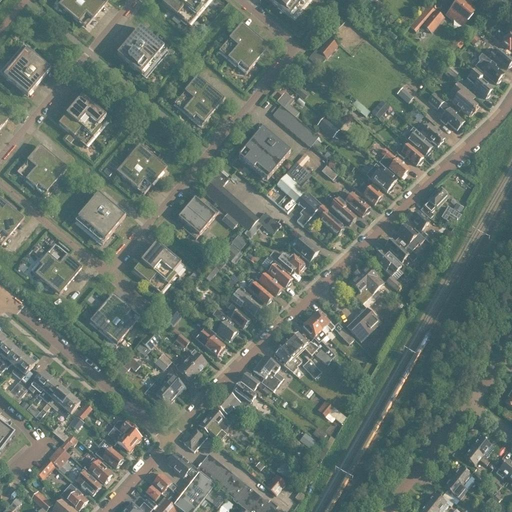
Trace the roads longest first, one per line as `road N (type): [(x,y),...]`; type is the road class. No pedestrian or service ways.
road 1 (residential): [(237,0),(294,48),(111,274),(0,181)]
road 2 (residential): [(169,440),(511,98)]
road 3 (residential): [(169,440),(3,299)]
road 4 (residential): [(0,158),(132,0)]
road 5 (residential): [(378,511),(467,404)]
